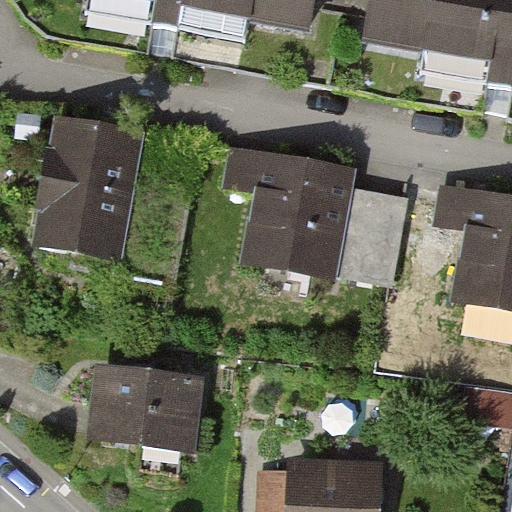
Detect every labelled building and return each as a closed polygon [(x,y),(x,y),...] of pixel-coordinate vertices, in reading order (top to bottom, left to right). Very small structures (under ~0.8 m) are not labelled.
[(318,0),(122,0),(313,31),(318,0)] [(511,0),(375,0),(367,46),(511,70),(511,0)] [(139,137),(64,124),(58,158),(50,156),(41,208),(50,210),(43,249),(116,262),(119,249),(174,259),(186,196),(130,186),(139,137)] [(351,174),(268,160),(251,264),(334,278),(351,174)] [(511,204),(479,199),(460,301),(511,310),(511,204)] [(203,383),(107,371),(98,442),(188,453),(192,422),(198,422),(203,383)] [(511,386),(471,385),(470,424),(511,426),(511,386)] [(380,511),(382,477),(270,471),(268,511),(380,511)]
